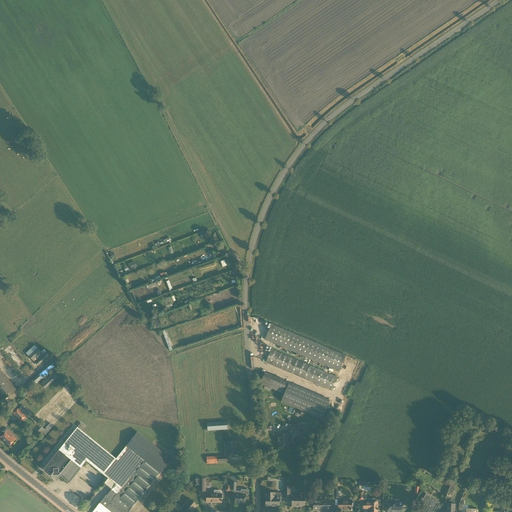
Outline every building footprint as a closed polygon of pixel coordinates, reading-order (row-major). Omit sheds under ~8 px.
[(345,356),(326,347),(271,324),(264,340),(319,363),(339,371),(345,356)] [(165,330),(163,331),(170,350),(173,349),(165,330)] [(46,358),(36,347),(27,355),(38,366),(46,358)] [(336,377),(275,352),(271,350),(266,362),(331,390),(336,377)] [(349,354),(341,372),(358,379),(365,361),(349,354)] [(0,393),(12,384),(0,369),(0,393)] [(282,393),(284,387),(286,382),(269,375),(265,373),(260,384),(282,393)] [(39,374),(22,389),(23,390),(19,394),(24,398),(28,394),(27,394),(36,386),(35,384),(39,380),(42,378),(39,374)] [(330,401),(288,383),(281,402),(322,419),(330,401)] [(0,393),(0,400),(1,403),(17,390),(12,384),(0,393)] [(13,396),(15,398),(18,395),(16,392),(9,398),(12,401),(13,400),(11,398),(13,396)] [(29,413),(22,406),(13,414),(20,421),(21,420),(29,413)] [(208,431),(227,430),(227,422),(207,423),(208,431)] [(45,430),(42,427),(35,433),(39,436),(45,430)] [(128,511),(129,511),(160,473),(171,459),(137,432),(126,446),(116,459),(113,457),(77,427),(59,450),(58,450),(46,465),(43,469),(51,476),(52,475),(55,477),(57,477),(60,474),(70,481),(80,468),(86,461),(100,473),(108,478),(104,483),(111,489),(106,497),(105,497),(92,511),(128,511)] [(10,446),(14,441),(5,432),(0,437),(10,446)] [(279,446),(284,446),(288,446),(288,439),(289,439),(289,433),(282,434),(277,434),(278,439),(279,439),(279,446)] [(236,442),(231,442),(225,442),(226,447),(227,447),(227,455),(235,454),(235,447),(237,447),(236,442)] [(452,494),(456,483),(452,481),(448,492),(452,494)] [(284,495),(289,495),(289,491),(295,491),(295,486),(289,486),(289,487),(284,487),(284,495)] [(214,494),(206,493),(206,497),(206,502),(221,503),(221,501),(222,501),(222,500),(221,500),(221,494),(221,491),(220,490),(214,490),(214,491),(214,494)] [(235,491),(235,494),(234,504),(237,504),(237,502),(245,503),(245,494),(249,495),(249,490),(241,490),(241,491),(235,491)] [(281,502),(281,495),(275,495),(275,493),(265,493),(265,507),(279,507),(279,502),(281,502)] [(433,499),(430,497),(426,494),(422,500),(420,504),(424,507),(426,504),(429,506),(429,507),(430,508),(427,511),(433,511),(437,505),(438,504),(432,500),(433,499)] [(305,502),(305,496),(292,496),(292,502),(292,507),(305,507),(305,502)] [(192,501),(190,500),(181,509),(184,511),(190,511),(194,509),(197,506),(193,502),(192,501)] [(351,510),(352,505),(352,501),(338,500),(338,510),(339,510),(343,510),(351,510)] [(374,502),(371,502),(372,503),(363,503),(363,509),(370,509),(369,511),(377,511),(377,510),(378,510),(378,509),(377,509),(377,506),(379,506),(379,500),(374,500),(374,502)] [(330,510),(330,505),(330,501),(313,501),(313,510),(330,510)] [(402,508),(402,505),(403,502),(394,502),(388,502),(387,509),(387,511),(394,511),(395,511),(402,511),(402,509),(404,509),(404,508),(402,508)] [(454,511),(456,504),(447,503),(446,511),(442,510),(442,511),(454,511)]
